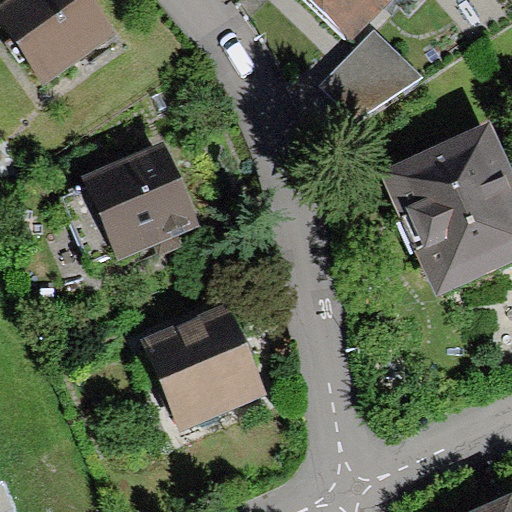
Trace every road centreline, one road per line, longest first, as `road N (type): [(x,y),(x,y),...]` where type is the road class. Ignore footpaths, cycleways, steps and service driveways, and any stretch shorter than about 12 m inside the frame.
road 1 (residential): [(342,492),(297,205),(232,49),(194,0)]
road 2 (residential): [(342,492),(511,416)]
